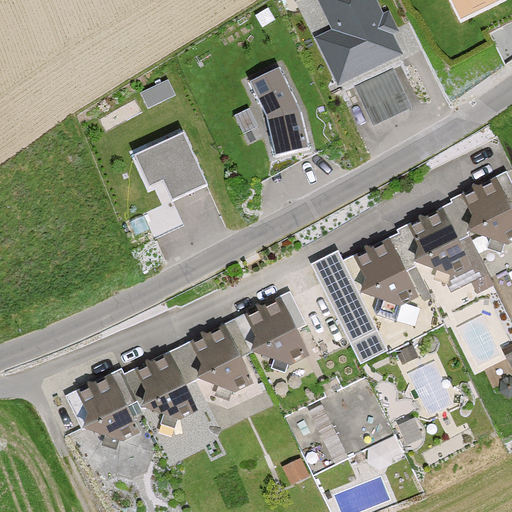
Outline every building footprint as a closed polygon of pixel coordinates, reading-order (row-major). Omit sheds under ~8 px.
[(400,56),(373,0),(318,0),(335,34),(318,42),(339,85),(400,56)] [(500,0),(452,0),(461,19),(500,0)] [(356,84),(374,122),(414,103),(396,65),(356,84)] [(298,116),(278,76),(253,88),(269,121),(276,158),(305,152),(298,116)] [(143,87),(147,101),(175,92),(171,78),(143,87)] [(182,142),(137,162),(150,190),(164,184),(174,206),(205,192),(182,142)] [(486,188),(452,204),(475,253),(510,237),(486,188)] [(431,217),(397,233),(420,283),(455,267),(431,217)] [(380,246),(346,262),(369,312),(403,295),(380,246)] [(269,308),(235,324),(258,374),(292,358),(269,308)] [(215,334),(180,350),(204,400),(238,384),(215,334)] [(161,358),(126,374),(150,424),(184,408),(161,358)] [(105,380),(71,396),(94,446),(129,430),(105,380)]
